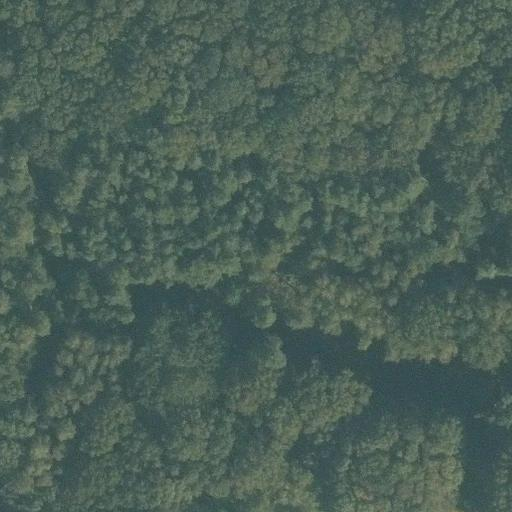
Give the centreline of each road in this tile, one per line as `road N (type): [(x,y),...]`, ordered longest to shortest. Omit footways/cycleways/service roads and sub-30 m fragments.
road 1 (track): [(22,78),(47,304),(11,486)]
road 2 (track): [(11,486),(323,485)]
